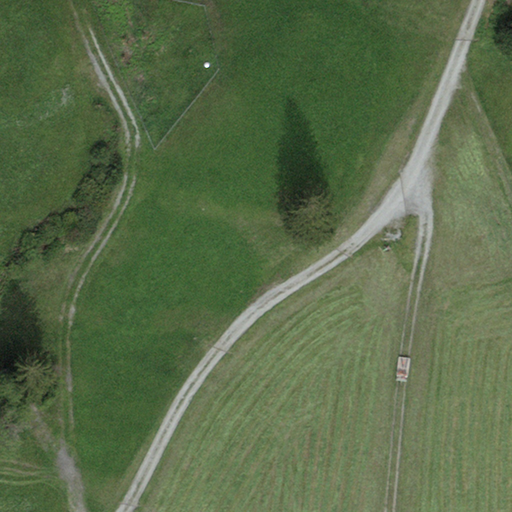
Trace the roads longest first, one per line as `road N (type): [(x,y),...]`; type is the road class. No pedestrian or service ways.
road 1 (track): [(482,0),(409,180),(357,240),(240,323),(195,378),(122,511)]
road 2 (track): [(73,0),(132,145),(126,201),(70,290),(67,406),(78,511)]
road 3 (track): [(387,511),(427,199),(409,180)]
